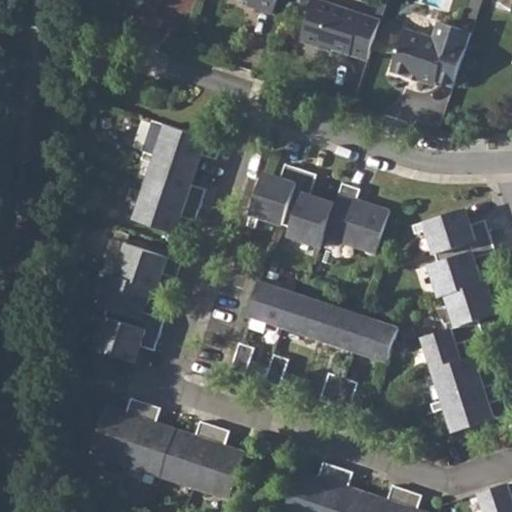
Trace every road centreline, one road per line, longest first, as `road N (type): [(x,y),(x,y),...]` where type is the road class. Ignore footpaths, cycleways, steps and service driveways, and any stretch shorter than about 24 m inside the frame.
road 1 (residential): [(269,103),(165,390),(451,486),(511,468)]
road 2 (residential): [(269,103),(384,148),(510,160)]
